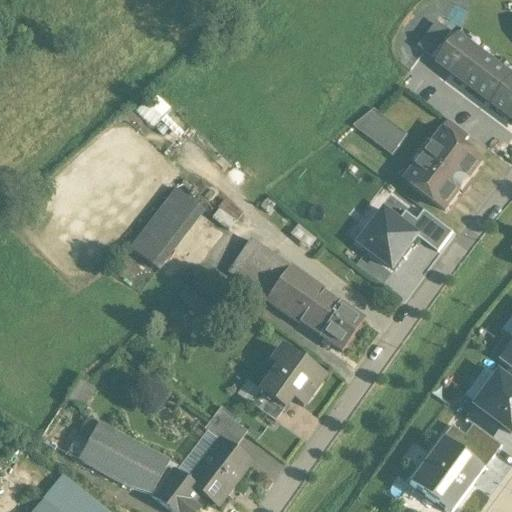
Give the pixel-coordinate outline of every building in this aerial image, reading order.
[(454,38),(439,26),(420,51),(436,63),(454,38)] [(511,83),(511,79),(461,40),(460,42),(454,38),(436,63),(494,107),(511,83)] [(511,83),(494,107),(511,120),(511,83)] [(155,128),(172,111),(159,97),(142,115),(155,128)] [(407,138),(374,112),(354,128),(391,158),(407,138)] [(469,138),(448,122),(439,134),(442,136),(444,134),(461,148),(469,138)] [(461,148),(444,134),(442,136),(406,185),(443,213),(459,193),(462,195),(469,186),(466,183),(482,163),(461,148)] [(202,215),(174,194),(129,253),(157,275),(202,215)] [(398,223),(385,213),(360,246),(393,272),(418,238),(398,223)] [(398,223),(418,238),(438,253),(453,235),(424,213),(417,222),(406,213),(398,223)] [(339,306),(248,243),(227,275),(321,339),(328,328),(325,326),(339,306)] [(339,306),(325,326),(328,328),(321,339),(342,354),(364,323),(339,306)] [(511,344),(498,362),(509,370),(511,372),(511,344)] [(323,381),(281,352),(271,367),(281,375),(265,398),(284,411),(291,401),(303,409),(323,381)] [(511,372),(509,370),(502,380),(511,387),(511,372)] [(475,410),(501,429),(510,437),(511,434),(511,387),(502,380),(497,376),(473,409),(475,410)] [(265,398),(259,394),(250,407),(275,424),(284,411),(265,398)] [(479,434),(491,442),(501,429),(475,410),(466,423),(479,434)] [(245,435),(218,414),(204,433),(218,444),(231,454),(245,435)] [(188,487),(171,474),(166,471),(169,467),(98,428),(78,464),(133,494),(152,498),(169,511),(196,511),(191,508),(200,496),(188,487)] [(441,442),(483,473),(501,449),(491,442),(479,434),(471,443),(451,429),(441,442)] [(454,511),(483,473),(441,442),(408,487),(441,511),(454,511)] [(231,454),(218,444),(200,467),(202,469),(188,487),(200,496),(216,508),(248,467),(231,454)] [(102,511),(61,478),(32,511),(102,511)]
